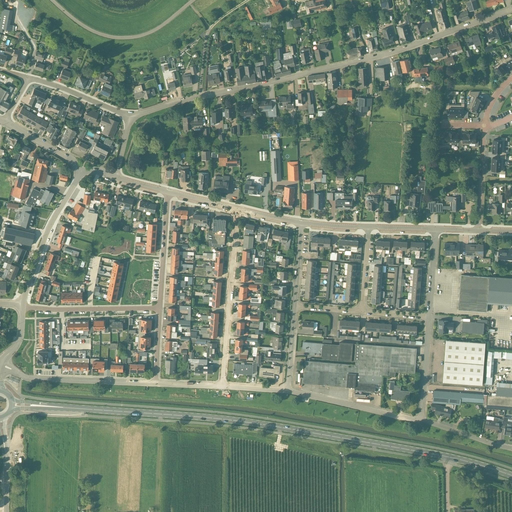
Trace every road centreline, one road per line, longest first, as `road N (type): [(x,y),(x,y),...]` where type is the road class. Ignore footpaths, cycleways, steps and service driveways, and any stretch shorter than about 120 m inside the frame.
road 1 (primary): [(511,476),(232,420),(42,405)]
road 2 (unclassified): [(199,96),(402,49),(511,8)]
road 3 (residential): [(221,385),(236,208)]
road 4 (unclassified): [(51,0),(93,32),(116,38),(156,29),(193,0)]
road 5 (residential): [(511,78),(486,113),(478,229)]
road 6 (residential): [(155,383),(34,378),(0,363)]
road 7 (tertiary): [(22,305),(46,233),(81,170)]
road 8 (residential): [(22,305),(159,308)]
road 9 (unclassified): [(419,419),(287,390)]
